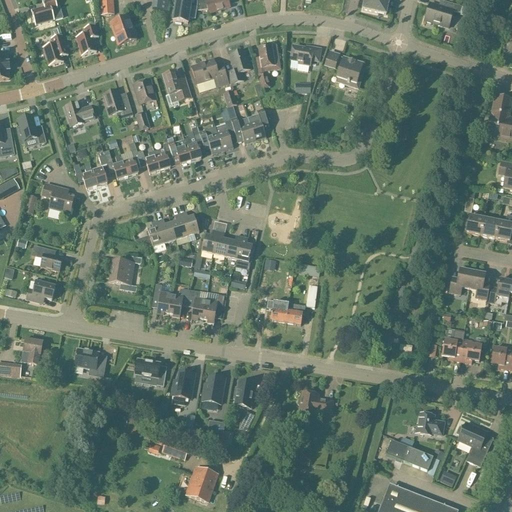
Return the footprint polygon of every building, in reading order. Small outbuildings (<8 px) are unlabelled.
[(44,9),(31,12),(35,27),(54,22),(52,11),(58,10),(55,0),(51,0),(42,3),(44,9)] [(114,16),(113,0),(99,0),(101,17),(114,16)] [(153,0),(152,10),(169,12),(169,0),(153,0)] [(198,5),(199,12),(208,11),(209,15),(230,9),(227,0),(222,0),(207,5),(206,4),(198,5)] [(389,0),(365,0),(363,11),(386,16),(389,0)] [(191,4),(176,2),(173,23),(175,23),(175,25),(181,26),(182,24),(188,25),(189,19),(195,20),(197,9),(191,8),(191,4)] [(449,29),(454,12),(460,14),(462,8),(445,3),(443,9),(430,5),(424,22),(449,29)] [(472,10),(462,8),(460,16),(469,19),(472,10)] [(119,47),(136,41),(128,18),(111,25),(119,47)] [(76,39),(82,58),(96,53),(92,41),(98,39),(95,27),(84,30),(86,36),(76,39)] [(52,31),(54,37),(62,35),(60,28),(52,31)] [(53,46),(43,49),(49,68),(63,64),(59,51),(65,49),(62,37),(51,40),(53,46)] [(281,71),(277,46),(257,49),(259,59),(255,60),(257,75),(281,71)] [(310,67),(311,62),(318,63),(321,51),(313,50),(312,51),(293,48),(291,62),(299,63),(298,65),(310,67)] [(241,74),(250,71),(244,52),(230,57),(235,73),(228,75),(231,87),(244,83),(241,74)] [(343,60),(343,62),(338,60),(339,57),(330,54),(325,68),(335,71),(336,67),(341,68),(337,80),(348,84),(347,87),(358,90),(362,77),(359,76),(363,66),(343,60)] [(0,81),(9,81),(8,72),(10,72),(9,64),(7,64),(7,56),(0,56),(0,81)] [(216,70),(213,62),(191,69),(197,86),(214,81),(217,89),(228,86),(223,68),(216,70)] [(180,87),(176,74),(163,78),(171,105),(191,99),(186,85),(180,87)] [(261,86),(262,91),(270,89),(267,74),(258,76),(260,86),(261,86)] [(139,107),(156,102),(150,82),(133,87),(139,107)] [(261,86),(260,86),(254,87),(258,99),(264,98),(262,91),(261,86)] [(302,87),(301,95),(310,96),(310,87),(302,87)] [(126,120),(133,118),(129,105),(123,107),(118,92),(102,97),(109,118),(124,113),(126,120)] [(233,93),(223,96),(227,110),(237,107),(233,93)] [(511,121),(507,121),(511,101),(497,98),(493,118),(491,118),(487,137),(511,142),(511,121)] [(90,108),(80,111),(77,105),(64,109),(70,129),(84,125),(83,124),(94,120),(90,108)] [(34,107),(18,111),(20,119),(19,119),(20,127),(22,127),(24,135),(40,131),(42,140),(50,138),(46,122),(38,124),(34,107)] [(227,109),(220,111),(224,123),(231,120),(227,109)] [(269,131),(267,124),(263,112),(257,114),(260,122),(250,125),(255,143),(266,140),(264,133),(269,131)] [(141,132),(149,130),(144,114),(136,117),(141,132)] [(231,122),(235,135),(238,145),(243,143),(245,147),(255,143),(250,125),(239,129),(236,120),(231,122)] [(229,137),(235,135),(231,122),(225,124),(225,126),(215,129),(217,136),(223,153),(233,150),(229,137)] [(0,125),(0,159),(14,157),(11,142),(4,143),(1,125),(0,125)] [(196,143),(201,141),(198,132),(197,129),(192,130),(196,143)] [(201,141),(202,144),(202,146),(208,144),(212,157),(223,153),(217,136),(206,139),(204,130),(198,132),(201,141)] [(184,141),(186,148),(191,163),(201,160),(196,144),(192,146),(190,139),(184,141)] [(173,143),(168,145),(173,159),(178,158),(180,167),(191,163),(186,148),(175,151),(173,143)] [(138,156),(137,154),(134,145),(129,146),(132,158),(138,156)] [(154,153),(160,173),(170,170),(167,161),(173,159),(168,145),(163,146),(165,154),(161,155),(159,151),(154,153)] [(103,155),(104,157),(107,165),(112,164),(109,153),(103,155)] [(160,173),(154,153),(148,155),(149,159),(145,160),(149,176),(160,173)] [(128,179),(123,163),(121,157),(115,159),(117,165),(112,166),(117,182),(128,179)] [(128,179),(138,176),(133,160),(123,163),(128,179)] [(511,192),(511,166),(501,164),(499,176),(506,178),(503,191),(511,192)] [(97,189),(92,173),(90,167),(84,168),(86,175),(82,176),(86,192),(97,189)] [(2,179),(18,175),(17,169),(0,172),(2,179)] [(92,173),(97,189),(107,185),(102,170),(92,173)] [(52,200),(49,211),(70,216),(74,201),(60,198),(61,191),(45,187),(42,198),(52,200)] [(2,188),(0,188),(0,192),(5,201),(8,199),(2,188)] [(34,210),(37,200),(29,197),(26,208),(34,210)] [(471,215),(474,201),(467,200),(464,214),(471,215)] [(511,201),(509,201),(503,200),(502,206),(511,208),(511,201)] [(187,238),(199,235),(194,218),(188,220),(186,214),(180,216),(187,238)] [(187,238),(180,216),(174,218),(176,224),(171,225),(176,242),(187,238)] [(0,217),(0,230),(10,225),(6,217),(1,220),(0,217)] [(481,238),(484,220),(469,217),(466,235),(481,238)] [(498,223),(495,241),(510,244),(511,233),(511,217),(507,217),(506,224),(498,223)] [(481,238),(495,241),(498,223),(484,220),(481,238)] [(176,242),(171,225),(165,227),(163,221),(157,223),(164,246),(176,242)] [(215,222),(212,231),(225,234),(227,225),(215,222)] [(164,246),(157,223),(151,225),(153,231),(147,233),(153,249),(164,246)] [(251,231),(249,238),(256,240),(258,234),(251,231)] [(213,257),(219,234),(213,232),(211,238),(205,237),(201,254),(213,257)] [(213,257),(225,259),(229,242),(223,241),(225,235),(219,234),(213,257)] [(237,262),(242,239),(236,238),(235,244),(229,242),(225,259),(237,262)] [(248,241),(242,239),(237,262),(249,265),(253,248),(247,246),(248,241)] [(62,261),(54,259),(56,253),(34,247),(32,257),(43,260),(40,269),(59,274),(62,261)] [(113,269),(113,273),(132,276),(134,265),(141,266),(142,260),(125,257),(124,263),(113,261),(112,268),(113,269)] [(276,263),(266,261),(265,268),(275,269),(276,263)] [(248,278),(239,275),(240,270),(236,269),(231,287),(245,290),(248,278)] [(462,290),(469,292),(473,274),(460,272),(457,284),(452,282),(449,295),(460,297),(462,290)] [(132,276),(113,273),(112,277),(110,277),(109,284),(120,286),(119,291),(136,294),(137,289),(130,288),(132,276)] [(483,288),(485,277),(473,274),(469,292),(477,293),(475,300),(486,302),(489,289),(483,288)] [(509,302),(511,284),(500,282),(497,293),(491,291),(488,305),(495,306),(496,299),(509,302)] [(52,302),(55,289),(36,284),(34,293),(29,291),(26,302),(39,305),(41,300),(52,302)] [(159,301),(157,315),(164,316),(164,315),(169,315),(172,296),(161,294),(162,287),(155,286),(153,300),(159,301)] [(314,310),(317,288),(308,287),(305,309),(314,310)] [(172,296),(169,315),(174,316),(173,318),(181,319),(184,297),(189,298),(190,292),(180,291),(179,297),(172,296)] [(198,320),(202,321),(206,301),(199,300),(200,294),(190,292),(189,298),(194,299),(190,321),(198,322),(198,320)] [(286,325),(287,313),(277,311),(279,296),(262,294),(259,311),(272,313),(270,323),(286,325)] [(206,301),(202,321),(207,322),(207,323),(214,325),(216,311),(222,312),(225,298),(218,297),(217,303),(206,301)] [(287,313),(286,325),(301,328),(303,315),(304,315),(305,308),(299,307),(298,315),(287,313)] [(460,364),(464,342),(465,333),(455,332),(453,343),(444,342),(441,358),(449,359),(448,363),(460,364)] [(38,368),(42,344),(26,342),(24,353),(30,354),(27,366),(38,368)] [(474,343),(464,342),(460,364),(471,366),(472,363),(479,364),(481,348),(473,347),(474,343)] [(497,371),(509,372),(511,351),(511,349),(503,348),(502,352),(493,350),(491,366),(498,367),(497,371)] [(98,362),(99,355),(78,351),(75,368),(90,371),(89,377),(103,380),(106,364),(98,362)] [(138,362),(135,378),(157,381),(156,388),(164,389),(166,373),(159,372),(160,366),(138,362)] [(20,380),(21,369),(2,367),(1,377),(20,380)] [(195,376),(180,373),(178,383),(174,382),(172,398),(190,401),(195,376)] [(221,406),(225,381),(209,378),(208,386),(205,386),(202,403),(221,406)] [(250,410),(254,390),(254,386),(239,383),(237,389),(236,389),(234,401),(236,401),(234,408),(250,410)] [(331,417),(333,403),(318,401),(318,396),(303,394),(301,401),(298,400),(296,401),(296,405),(297,407),(300,408),(299,413),(315,416),(316,414),(331,417)] [(176,408),(163,403),(156,422),(168,427),(176,408)] [(254,418),(248,415),(247,416),(248,416),(244,423),(250,426),(254,418)] [(431,436),(442,437),(444,424),(433,423),(434,418),(420,416),(417,435),(431,438),(431,436)] [(225,425),(209,423),(206,441),(221,447),(225,425)] [(493,440),(486,437),(477,433),(478,431),(465,425),(463,430),(459,428),(456,435),(460,437),(458,442),(472,449),(466,463),(480,470),(493,440)] [(402,439),(400,446),(411,450),(413,443),(402,439)] [(184,463),(189,450),(166,442),(162,454),(184,463)] [(433,460),(408,450),(391,443),(386,457),(428,474),(433,460)] [(294,466),(309,468),(310,459),(296,456),(294,466)] [(434,478),(440,462),(433,460),(427,475),(434,478)] [(208,504),(212,490),(217,476),(196,469),(192,483),(187,497),(208,504)] [(440,483),(452,488),(456,480),(444,475),(440,483)] [(455,511),(392,487),(382,511),(455,511)]
